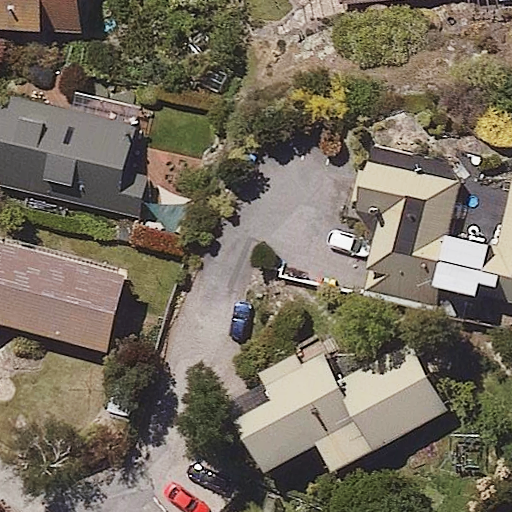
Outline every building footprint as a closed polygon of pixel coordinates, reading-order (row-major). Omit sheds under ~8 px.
[(0,0),(0,26),(46,28),(46,0),(82,0),(84,0),(83,0),(0,0)] [(0,177),(142,207),(149,172),(138,169),(147,125),(0,94),(0,177)] [(273,154),(244,246),(400,295),(409,268),(480,291),(484,277),(511,285),(511,169),(474,157),(464,187),(371,158),(363,182),(273,154)] [(0,322),(111,351),(132,266),(8,234),(0,238),(0,322)] [(272,399),(238,416),(267,472),(322,443),(340,477),(448,420),(408,345),(335,383),(312,339),(256,369),(272,399)]
